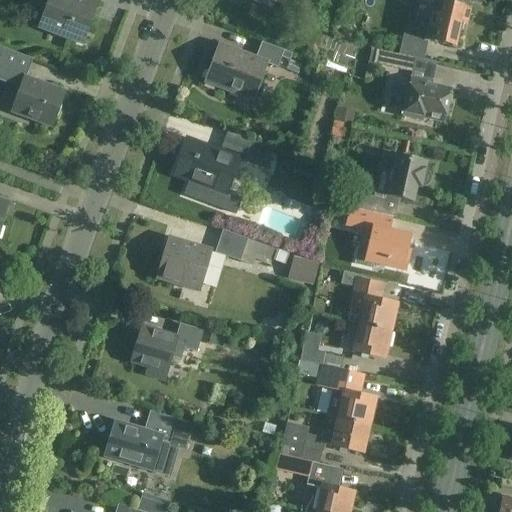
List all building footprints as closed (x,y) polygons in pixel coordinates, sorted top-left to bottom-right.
[(30,0),(29,4),(45,10),(38,29),(79,45),(85,29),(88,30),(97,4),(85,0),(30,0)] [(398,55),(415,60),(423,61),(427,42),(453,48),(459,24),(465,25),(469,10),(435,2),(430,25),(418,22),(415,36),(403,33),(398,55)] [(277,69),(281,58),(289,61),(292,54),(262,43),(256,59),(217,45),(203,85),(254,103),(268,65),(277,69)] [(32,60),(0,47),(0,83),(10,88),(11,85),(22,89),(12,115),(51,129),(64,94),(24,79),(32,60)] [(415,60),(398,55),(376,50),(376,49),(370,48),(363,82),(369,83),(373,64),(412,73),(415,60)] [(410,79),(402,118),(423,122),(424,118),(443,122),(449,93),(426,87),(427,82),(410,79)] [(338,109),(335,122),(344,124),(350,125),(353,112),(338,109)] [(340,139),(344,124),(335,122),(334,122),(331,137),(340,139)] [(264,171),(272,149),(250,141),(242,162),(264,171)] [(240,162),(186,142),(174,176),(227,196),(240,162)] [(394,157),(393,159),(381,156),(378,170),(379,170),(373,197),(350,192),(342,190),(338,206),(394,218),(399,199),(411,202),(415,186),(422,187),(425,186),(427,185),(429,182),(429,179),(428,176),(427,174),(425,172),(423,172),(424,164),(394,157)] [(324,169),(317,184),(326,188),(333,172),(324,169)] [(409,239),(371,230),(368,245),(376,247),(373,257),(386,260),(384,266),(405,271),(409,253),(406,253),(409,239)] [(248,242),(226,235),(219,255),(241,262),(248,242)] [(200,293),(212,251),(169,239),(165,255),(167,255),(160,281),(200,293)] [(288,255),(276,251),(272,261),(285,265),(288,255)] [(294,282),(312,287),(318,264),(300,259),(294,282)] [(359,326),(391,333),(397,306),(380,302),(384,285),(360,280),(361,277),(352,274),(342,272),(342,273),(343,273),(340,284),(352,287),(347,310),(350,311),(347,323),(359,326)] [(182,326),(178,340),(144,330),(133,364),(168,374),(176,347),(198,353),(205,333),(182,326)] [(391,333),(359,326),(353,353),(385,360),(391,333)] [(269,359),(271,347),(257,343),(254,355),(269,359)] [(300,361),(319,366),(322,366),(324,354),(325,354),(317,352),(302,349),(300,361)] [(322,366),(340,370),(343,359),(324,354),(322,366)] [(325,417),(333,419),(337,420),(369,427),(376,400),(360,396),(365,376),(340,370),(322,366),(319,366),(315,387),(331,391),(325,417)] [(177,421),(150,412),(144,431),(114,423),(103,457),(154,472),(156,466),(171,470),(178,448),(170,445),(177,421)] [(363,454),(369,427),(337,420),(333,419),(330,429),(335,430),(334,434),(322,431),(320,438),(307,435),(308,428),(286,423),(278,456),(310,463),(311,463),(318,465),(323,445),(331,447),(363,454)] [(342,470),(318,465),(311,463),(310,463),(300,510),(307,511),(349,511),(354,494),(337,490),(342,470)] [(140,511),(166,511),(169,503),(142,494),(137,511),(140,511)] [(511,511),(511,501),(500,499),(497,511),(511,511)]
